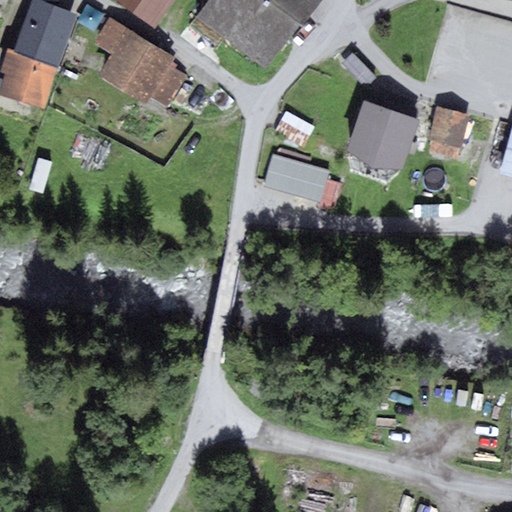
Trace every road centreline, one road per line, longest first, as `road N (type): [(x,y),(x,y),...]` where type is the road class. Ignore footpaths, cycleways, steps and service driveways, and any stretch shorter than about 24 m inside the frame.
road 1 (unclassified): [(156,511),(200,415),(263,105)]
road 2 (track): [(200,415),(511,497)]
road 3 (residential): [(95,0),(263,105)]
